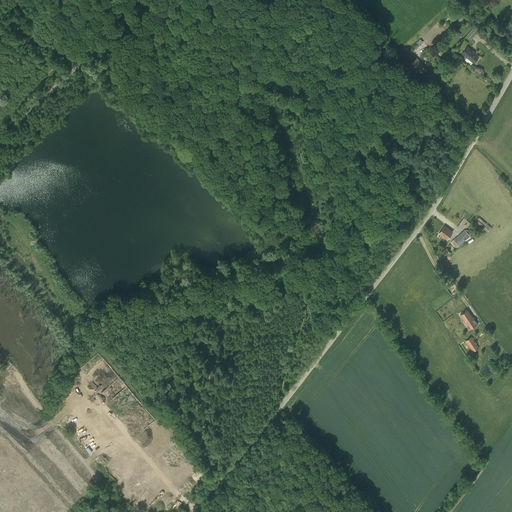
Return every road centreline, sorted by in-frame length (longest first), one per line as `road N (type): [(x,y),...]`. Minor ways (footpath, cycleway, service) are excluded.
road 1 (unclassified): [(199,511),(429,214),(511,73)]
road 2 (unclassified): [(0,140),(145,0)]
road 3 (track): [(0,125),(55,70),(0,46)]
